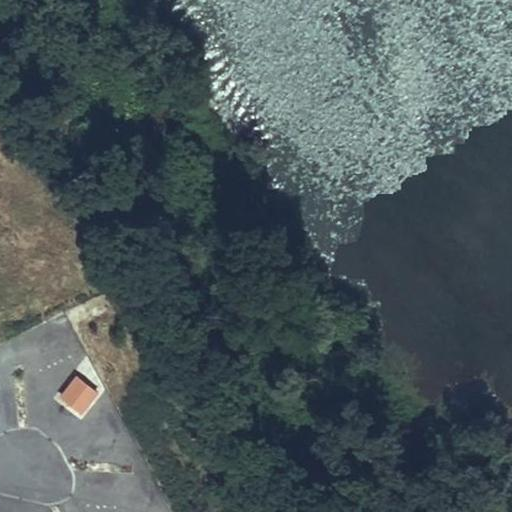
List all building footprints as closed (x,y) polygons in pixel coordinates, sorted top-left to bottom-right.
[(38,365),(65,355),(55,328),(27,338),(38,365)] [(12,341),(0,346),(0,363),(3,371),(22,362),(12,341)] [(80,415),(99,390),(75,371),(55,396),(80,415)] [(15,392),(2,392),(3,418),(16,418),(15,392)] [(113,407),(85,416),(94,444),(122,435),(113,407)] [(115,466),(137,464),(136,452),(114,453),(115,466)] [(81,471),(81,502),(112,502),(112,471),(81,471)] [(117,483),(129,511),(159,500),(147,471),(117,483)] [(0,511),(14,511),(15,502),(0,500),(0,511)]
